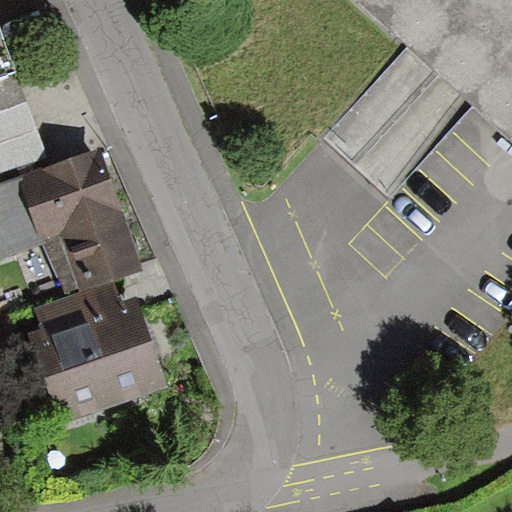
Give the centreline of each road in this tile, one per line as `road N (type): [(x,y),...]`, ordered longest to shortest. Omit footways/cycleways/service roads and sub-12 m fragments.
road 1 (residential): [(244,485),(270,430),(269,380),(113,0)]
road 2 (residential): [(244,485),(286,501),(511,447)]
